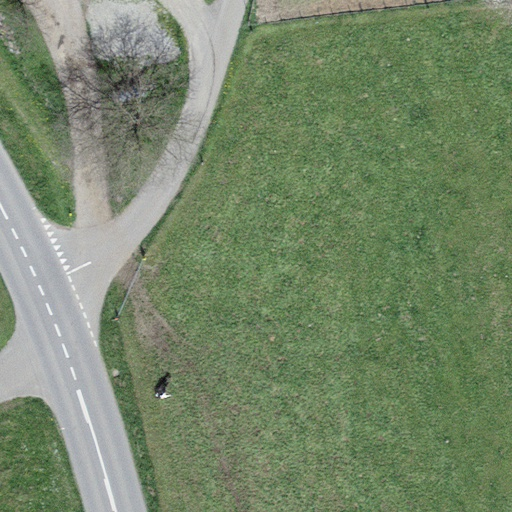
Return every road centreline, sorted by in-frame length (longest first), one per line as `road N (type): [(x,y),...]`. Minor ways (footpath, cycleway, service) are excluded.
road 1 (residential): [(39,286),(132,230),(170,176),(200,118),(233,0)]
road 2 (tertiary): [(68,361),(115,511)]
